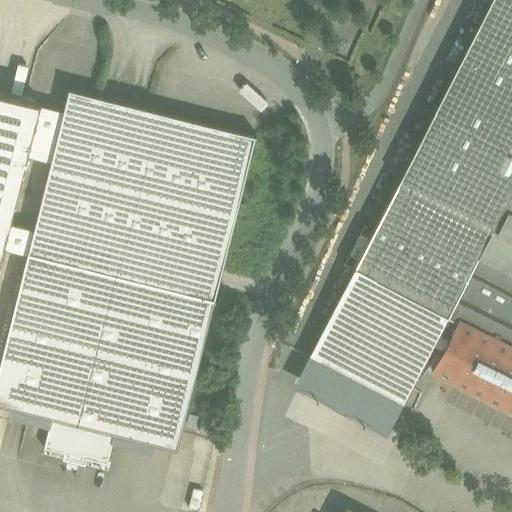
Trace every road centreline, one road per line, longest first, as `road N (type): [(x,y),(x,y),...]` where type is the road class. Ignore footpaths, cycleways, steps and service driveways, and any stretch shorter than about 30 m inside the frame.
road 1 (unclassified): [(320,124),(321,171),(255,345),(223,511)]
road 2 (unclassified): [(320,124),(286,77),(225,39),(99,0)]
